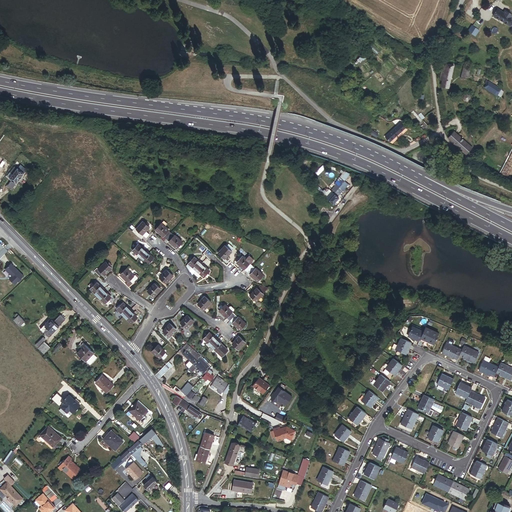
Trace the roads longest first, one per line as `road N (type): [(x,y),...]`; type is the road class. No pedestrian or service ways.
road 1 (trunk): [(0,93),(292,139),(356,160),(511,239)]
road 2 (trunk): [(406,172),(295,128),(0,81)]
road 3 (residential): [(360,182),(297,263),(258,357),(241,371),(197,501)]
road 4 (residential): [(375,426),(430,357),(493,387),(496,396),(459,464)]
road 5 (tertiary): [(0,220),(131,355)]
road 6 (track): [(313,0),(432,63)]
road 7 (tertiary): [(150,378),(175,428),(188,501)]
